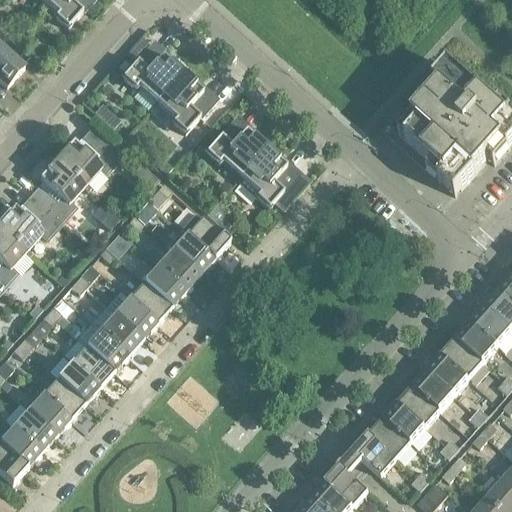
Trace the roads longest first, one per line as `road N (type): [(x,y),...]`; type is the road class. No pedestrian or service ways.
road 1 (residential): [(37,511),(354,155)]
road 2 (residential): [(234,511),(460,255)]
road 3 (residential): [(354,155),(186,0)]
road 4 (residential): [(0,150),(133,0)]
road 5 (residential): [(460,255),(354,155)]
